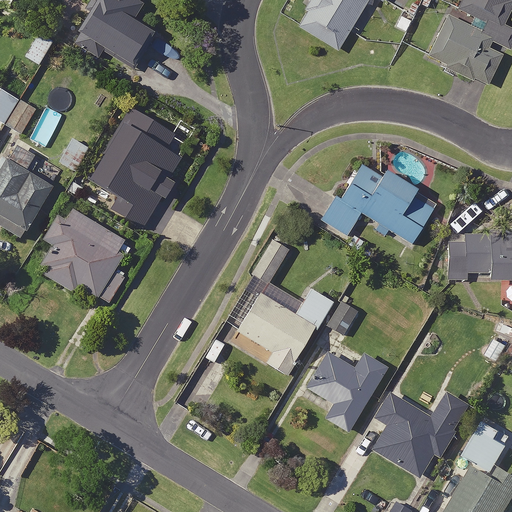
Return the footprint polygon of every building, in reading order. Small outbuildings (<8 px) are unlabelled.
[(135,71),(143,57),(166,71),(179,49),(157,35),(136,22),(146,7),(137,2),(138,0),(89,0),(92,1),(82,17),(91,22),(76,46),(101,61),(106,53),(135,71)] [(384,0),(311,0),(295,26),(339,54),(373,0),(376,0),(383,4),(384,0)] [(511,0),(466,0),(457,18),(483,31),(481,35),(452,21),(432,61),(488,89),(511,40),(511,34),(501,29),(511,6),(511,0)] [(54,45),(40,36),(26,60),(41,68),(54,45)] [(21,102),(0,90),(0,124),(6,128),(21,102)] [(115,213),(158,238),(173,212),(184,192),(168,183),(189,146),(132,113),(91,184),(121,202),(115,213)] [(89,152),(72,142),(60,163),(77,173),(89,152)] [(35,161),(18,151),(0,181),(0,225),(23,239),(52,192),(26,176),(35,161)] [(364,217),(376,225),(374,230),(388,239),(391,235),(413,249),(438,209),(389,177),(386,182),(365,168),(343,201),(337,197),(321,221),(349,239),(364,217)] [(46,273),(43,279),(77,298),(79,295),(96,304),(98,299),(110,306),(128,276),(119,271),(132,248),(66,210),(46,244),(54,248),(41,270),(46,273)] [(511,286),(511,238),(449,243),(451,279),(493,277),(494,288),(511,286)] [(292,252),(274,241),(252,277),(270,288),(292,252)] [(334,305),(311,291),(295,317),(263,298),(234,345),(289,378),(334,305)] [(358,312),(344,304),(328,330),(343,339),(358,312)] [(509,348),(496,340),(487,355),(499,363),(509,348)] [(386,372),(365,359),(356,374),(328,357),(307,392),(336,410),(328,423),(347,435),(386,372)] [(407,400),(404,406),(389,397),(375,421),(385,427),(370,452),(420,480),(433,458),(440,463),(470,410),(443,394),(428,420),(417,413),(420,408),(407,400)] [(511,443),(511,432),(487,418),(464,458),(494,475),(511,443)] [(511,492),(475,471),(450,511),(504,511),(511,500),(511,492)]
